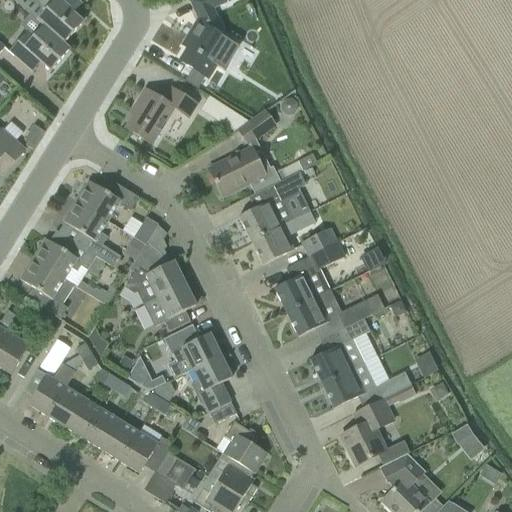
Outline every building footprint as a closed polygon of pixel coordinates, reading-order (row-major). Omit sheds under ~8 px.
[(47,10),(37,22),(43,27),(42,28),(69,52),(70,51),(64,46),(83,24),(73,15),(81,6),(74,0),(44,0),(40,5),(47,10)] [(227,5),(225,0),(192,0),(190,1),(199,21),(182,48),(188,51),(180,64),(209,82),(217,68),(222,71),(235,49),(231,46),(232,44),(228,42),(217,37),(222,29),(214,11),(227,5)] [(8,54),(31,75),(39,65),(49,74),(69,52),(42,28),(33,38),(27,32),(8,54)] [(125,131),(150,147),(173,110),(188,120),(196,107),(171,91),(163,103),(145,92),(131,115),(134,117),(125,131)] [(208,98),(199,112),(233,134),(246,123),(208,98)] [(264,114),(238,133),(248,146),(248,145),(255,140),(274,127),(264,114)] [(26,148),(34,153),(45,135),(33,128),(25,140),(26,148)] [(0,166),(7,173),(24,153),(0,131),(0,166)] [(251,150),(208,172),(222,199),(240,190),(249,186),(254,197),(286,182),(281,172),(280,172),(275,174),(272,169),(270,170),(262,154),(254,158),(251,150)] [(312,156),(297,163),(302,173),(317,166),(312,156)] [(238,219),(250,243),(281,228),(293,222),(284,204),(301,196),(299,191),(306,188),(299,175),(286,182),(254,197),(248,200),(253,211),(238,219)] [(75,204),(107,224),(118,207),(129,214),(138,200),(113,185),(107,195),(88,183),(75,204)] [(104,265),(113,270),(119,260),(101,248),(107,239),(100,235),(107,224),(75,204),(63,224),(82,236),(75,246),(64,239),(104,265)] [(133,240),(145,248),(146,245),(158,227),(146,220),(133,240)] [(250,243),(262,268),(293,252),(281,228),(250,243)] [(302,245),(309,260),(337,246),(330,232),(302,245)] [(45,241),(32,262),(37,265),(64,282),(71,270),(76,274),(79,269),(84,272),(86,273),(87,272),(96,278),(104,265),(64,239),(64,240),(70,244),(64,253),(50,244),(45,241)] [(137,294),(143,306),(184,286),(173,264),(165,268),(160,256),(146,245),(145,248),(130,271),(134,273),(124,289),(134,295),(137,294)] [(337,246),(309,260),(315,272),(316,273),(319,272),(343,260),(337,246)] [(42,311),(59,322),(66,310),(62,308),(74,288),(32,262),(19,282),(40,295),(34,305),(26,299),(25,301),(42,311)] [(290,282),(273,291),(285,315),(329,293),(319,272),(316,273),(315,272),(305,277),(304,275),(290,282)] [(78,286),(76,289),(106,308),(116,293),(110,289),(106,295),(102,292),(100,295),(94,291),(93,292),(80,283),(78,286)] [(163,324),(168,334),(190,324),(185,313),(195,308),(184,286),(143,306),(154,329),(163,324)] [(329,293),(285,315),(298,339),(316,330),(328,324),(327,322),(336,317),(341,315),(329,293)] [(21,299),(11,315),(18,320),(28,304),(21,299)] [(341,315),(336,317),(343,332),(363,322),(372,318),(365,303),(341,315)] [(389,309),(394,320),(406,314),(400,303),(389,309)] [(0,349),(8,336),(18,320),(11,315),(7,313),(0,324),(0,323),(0,349)] [(309,362),(321,387),(363,366),(352,342),(369,334),(363,322),(343,332),(338,334),(344,345),(309,362)] [(166,367),(174,381),(192,372),(220,358),(209,336),(198,341),(191,327),(163,341),(174,363),(166,367)] [(97,356),(101,359),(109,348),(90,335),(87,339),(97,356)] [(0,349),(0,370),(10,377),(28,348),(8,336),(0,349)] [(47,419),(66,389),(82,364),(91,358),(85,348),(75,353),(78,358),(64,367),(61,365),(51,381),(37,371),(25,391),(34,396),(28,407),(47,419)] [(122,357),(116,367),(126,374),(132,363),(122,357)] [(82,364),(88,373),(97,367),(91,358),(82,364)] [(132,371),(126,380),(148,394),(155,390),(151,383),(139,358),(132,371)] [(204,404),(209,415),(230,404),(224,393),(223,393),(220,386),(231,380),(220,358),(192,372),(198,384),(190,388),(199,407),(204,404)] [(321,387),(333,411),(376,390),(363,366),(321,387)] [(379,387),(385,400),(393,396),(410,388),(404,375),(379,387)] [(104,387),(124,399),(129,389),(109,378),(104,387)] [(428,393),(435,404),(449,397),(442,385),(428,393)] [(410,388),(393,396),(398,406),(415,397),(410,388)] [(47,419),(65,430),(83,400),(66,389),(47,419)] [(149,395),(144,404),(154,410),(159,401),(149,395)] [(65,430),(85,442),(103,413),(83,400),(65,430)] [(359,429),(340,439),(355,468),(378,457),(383,468),(406,456),(409,455),(403,443),(385,452),(376,435),(375,432),(395,423),(389,410),(384,400),(353,416),(359,429)] [(169,408),(159,401),(154,410),(163,416),(169,408)] [(200,419),(206,431),(235,416),(230,404),(209,415),(200,419)] [(85,442),(102,453),(120,423),(103,413),(85,442)] [(102,453),(122,465),(140,436),(120,423),(102,453)] [(223,458),(252,476),(265,455),(253,448),(258,440),(233,424),(216,452),(223,457),(223,458)] [(466,427),(450,436),(455,445),(471,436),(470,435),(466,427)] [(140,436),(122,465),(139,476),(144,468),(154,474),(166,454),(171,446),(160,439),(156,446),(140,436)] [(154,474),(164,481),(177,461),(166,454),(154,474)] [(383,468),(379,470),(387,486),(388,486),(392,492),(380,503),(389,511),(422,511),(429,505),(411,488),(425,474),(406,456),(383,468)] [(209,481),(247,505),(256,490),(247,485),(252,476),(223,458),(215,471),(209,481)] [(164,481),(175,488),(188,468),(177,461),(164,481)] [(194,504),(193,505),(201,510),(204,511),(242,511),(247,505),(216,485),(210,496),(209,496),(202,491),(194,504)]
